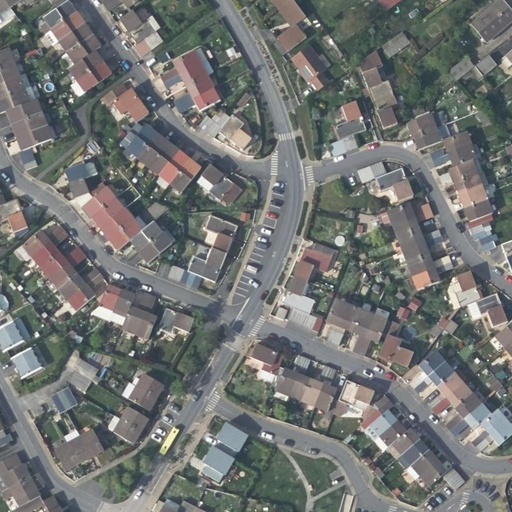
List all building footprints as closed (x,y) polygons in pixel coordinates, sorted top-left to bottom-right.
[(0,19),(0,16),(11,9),(4,0),(0,0),(0,23),(2,23),(0,19)] [(33,0),(4,0),(11,9),(23,0),(26,5),(33,0)] [(123,2),(121,0),(114,0),(105,7),(108,12),(123,2)] [(271,0),(291,27),(296,24),(305,17),(292,0),(271,0)] [(378,0),(386,10),(400,0),(378,0)] [(400,0),(386,10),(380,15),(384,19),(410,0),(400,0)] [(511,10),(511,9),(502,0),(473,26),(487,42),(511,20),(511,10)] [(47,33),(50,30),(77,12),(73,7),(69,1),(39,22),(47,33)] [(129,34),(137,44),(144,39),(155,32),(146,20),(141,24),(132,11),(119,20),(129,34)] [(77,12),(50,30),(47,33),(54,44),(58,42),(85,23),(81,18),(77,12)] [(58,42),(66,53),(93,35),(89,29),(85,23),(58,42)] [(306,38),(296,24),(291,27),(277,38),(278,40),(273,44),(281,56),(306,38)] [(402,32),(381,47),(389,57),(410,42),(402,32)] [(157,33),(145,41),(148,45),(152,50),(163,42),(157,33)] [(62,56),(70,69),(95,51),(101,47),(97,41),(93,35),(66,53),(62,56)] [(133,47),(137,53),(148,45),(145,41),(144,39),(137,44),(133,47)] [(148,45),(137,53),(141,58),(152,50),(148,45)] [(307,82),(309,80),(319,73),(325,69),(308,46),(290,59),(299,71),(307,82)] [(200,47),(193,51),(200,64),(207,60),(200,47)] [(227,51),(230,56),(236,53),(233,48),(227,51)] [(0,68),(15,63),(9,49),(0,52),(0,68)] [(376,50),(358,62),(359,65),(378,54),(376,50)] [(70,69),(78,80),(103,63),(100,57),(95,51),(70,69)] [(176,69),(179,75),(200,64),(193,51),(173,62),(175,66),(176,69)] [(511,65),(511,52),(502,61),(508,69),(511,65)] [(158,58),(161,63),(169,59),(166,54),(158,58)] [(359,65),(363,74),(376,69),(382,67),(378,54),(359,65)] [(489,55),(475,67),(483,77),(497,66),(489,55)] [(457,81),(471,70),(475,67),(467,57),(450,71),(457,81)] [(207,60),(200,64),(206,76),(214,72),(207,60)] [(0,83),(20,76),(15,63),(0,68),(0,83)] [(107,69),(103,63),(78,80),(71,86),(79,97),(111,74),(107,69)] [(206,76),(200,64),(179,75),(183,80),(184,84),(186,87),(206,76)] [(479,80),(483,77),(475,67),(471,70),(479,80)] [(163,84),(179,75),(176,69),(160,78),(163,84)] [(376,69),(363,74),(367,87),(368,89),(382,84),(376,69)] [(319,73),(309,80),(317,91),(327,83),(319,73)] [(183,80),(179,75),(163,84),(166,89),(183,80)] [(0,98),(25,89),(20,76),(0,83),(0,98)] [(189,93),(193,99),(213,88),(206,76),(186,87),(188,90),(189,93)] [(389,81),(382,84),(368,89),(371,95),(372,98),(373,102),(394,94),(389,81)] [(108,94),(113,101),(128,91),(122,84),(119,86),(108,94)] [(32,86),(25,89),(0,98),(0,113),(0,114),(7,111),(37,100),(32,86)] [(366,97),(371,95),(368,89),(367,87),(361,89),(362,92),(364,92),(366,97)] [(193,99),(196,105),(198,109),(200,112),(220,101),(213,88),(193,99)] [(124,116),(129,113),(142,104),(137,97),(131,89),(128,91),(113,101),(124,116)] [(177,108),(193,99),(189,93),(173,102),(177,108)] [(237,104),(241,108),(251,97),(246,93),(237,104)] [(113,101),(108,94),(101,98),(107,106),(113,101)] [(378,115),(392,110),(399,108),(394,94),(373,102),(376,110),(378,115)] [(196,105),(193,99),(177,108),(180,114),(196,105)] [(9,119),(12,125),(42,113),(37,100),(7,111),(9,119)] [(347,122),(362,117),(361,115),(356,103),(342,109),(347,122)] [(142,104),(129,113),(136,123),(149,114),(142,104)] [(412,110),(414,116),(424,112),(422,106),(412,110)] [(219,109),(210,119),(216,124),(224,113),(219,109)] [(392,110),(378,115),(384,130),(397,124),(392,110)] [(47,125),(42,113),(12,125),(14,131),(17,137),(47,125)] [(216,124),(221,128),(230,117),(224,113),(216,124)] [(366,113),(361,115),(362,117),(364,123),(369,121),(366,113)] [(230,140),(239,129),(243,123),(232,114),(230,117),(221,128),(218,131),(225,137),(230,140)] [(432,116),(437,129),(442,127),(437,114),(432,116)] [(198,126),(202,129),(210,119),(206,116),(198,126)] [(413,138),(437,129),(432,116),(408,125),(411,133),(413,138)] [(362,117),(347,122),(334,127),(339,141),(342,140),(347,138),(354,135),(362,133),(367,131),(364,123),(362,117)] [(216,124),(210,119),(202,129),(208,134),(216,124)] [(221,128),(216,124),(208,134),(213,138),(218,131),(221,128)] [(442,127),(447,140),(457,137),(452,124),(442,127)] [(53,139),(47,125),(17,137),(20,144),(22,151),(30,148),(53,139)] [(126,149),(137,158),(157,134),(152,130),(146,125),(126,149)] [(447,140),(442,127),(437,129),(413,138),(416,145),(418,152),(445,141),(447,140)] [(239,129),(230,140),(242,150),(251,139),(239,129)] [(450,153),(450,155),(472,147),(467,133),(457,137),(447,140),(445,141),(448,148),(450,153)] [(137,158),(149,167),(168,142),(162,138),(157,134),(137,158)] [(359,148),(354,135),(347,138),(352,151),(359,148)] [(346,153),(352,151),(347,138),(342,140),(346,153)] [(340,155),(346,153),(342,140),(339,141),(336,142),(340,155)] [(7,145),(10,154),(20,151),(17,142),(7,145)] [(149,167),(160,176),(180,152),(175,148),(168,142),(149,167)] [(334,157),(340,155),(336,142),(329,145),(334,157)] [(472,147),(450,155),(452,160),(454,164),(455,168),(478,159),(482,158),(477,145),(472,147)] [(18,153),(20,159),(33,154),(30,148),(22,151),(18,153)] [(433,161),(450,155),(450,153),(444,155),(442,151),(431,155),(433,161)] [(160,176),(171,185),(191,160),(185,156),(180,152),(160,176)] [(20,159),(22,165),(35,160),(33,154),(20,159)] [(452,160),(450,155),(433,161),(435,167),(452,160)] [(483,173),(478,159),(455,168),(451,170),(454,178),(456,183),(483,173)] [(22,165),(25,171),(38,166),(35,160),(22,165)] [(196,165),(191,160),(171,185),(182,193),(201,169),(196,165)] [(387,174),(382,162),(376,164),(381,176),(387,174)] [(77,181),(84,179),(90,176),(85,163),(64,171),(67,180),(75,177),(77,181)] [(375,178),(381,176),(376,164),(371,166),(375,178)] [(213,186),(223,174),(211,165),(202,177),(213,186)] [(375,179),(375,178),(371,166),(365,168),(369,181),(375,179)] [(363,183),(369,181),(365,168),(358,171),(363,183)] [(394,188),(408,183),(405,176),(402,168),(387,174),(381,176),(375,178),(375,179),(380,193),(394,188)] [(484,172),(483,173),(456,183),(459,191),(461,196),(483,188),(489,185),(484,172)] [(223,174),(213,186),(209,192),(220,201),(221,200),(234,184),(229,179),(223,174)] [(88,192),(84,179),(77,181),(75,177),(67,180),(64,181),(66,187),(69,185),(72,192),(76,201),(88,192)] [(101,181),(88,192),(76,201),(85,211),(90,218),(115,198),(101,181)] [(408,183),(394,188),(399,201),(413,196),(408,183)] [(240,188),(234,184),(221,200),(226,205),(240,188)] [(241,189),(240,188),(226,205),(228,206),(241,189)] [(488,201),(483,188),(461,196),(464,205),(466,209),(488,201)] [(124,209),(115,198),(90,218),(95,224),(99,229),(124,209)] [(0,218),(1,221),(7,218),(22,213),(19,207),(16,199),(4,204),(0,205),(0,218)] [(493,214),(488,201),(466,209),(468,215),(471,222),(480,219),(492,214),(493,214)] [(392,225),(415,216),(413,210),(412,207),(410,203),(387,212),(392,225)] [(413,210),(415,216),(431,210),(429,204),(413,210)] [(133,220),(124,209),(99,229),(104,235),(108,240),(133,220)] [(431,210),(415,216),(417,222),(433,216),(431,210)] [(385,228),(392,225),(387,212),(380,214),(385,228)] [(27,227),(22,213),(7,218),(13,233),(27,227)] [(240,220),(249,222),(250,214),(241,213),(240,220)] [(495,221),(492,214),(480,219),(483,226),(495,221)] [(139,215),(133,220),(108,240),(112,245),(117,251),(129,241),(148,226),(139,215)] [(206,230),(218,235),(232,240),(235,233),(237,226),(211,216),(206,230)] [(417,222),(415,216),(392,225),(397,238),(420,229),(419,226),(417,222)] [(468,224),(470,231),(483,226),(480,219),(471,222),(468,224)] [(134,247),(138,252),(162,232),(153,222),(148,226),(129,241),(134,247)] [(46,237),(50,242),(64,231),(60,225),(46,237)] [(470,231),(473,236),(485,231),(483,226),(470,231)] [(166,229),(162,232),(138,252),(143,258),(147,263),(175,240),(166,229)] [(402,251),(425,243),(423,236),(422,233),(420,229),(397,238),(402,251)] [(423,236),(425,243),(441,237),(439,230),(423,236)] [(64,231),(50,242),(54,248),(69,236),(64,231)] [(475,242),(479,241),(487,238),(485,231),(473,236),(475,242)] [(50,242),(46,237),(44,235),(41,232),(17,251),(26,262),(32,257),(50,242)] [(232,240),(218,235),(212,249),(226,255),(232,240)] [(479,241),(481,247),(494,242),(492,236),(487,238),(479,241)] [(441,237),(425,243),(427,248),(443,242),(441,237)] [(511,241),(502,245),(505,253),(503,254),(504,257),(505,259),(507,258),(511,270),(511,241)] [(57,251),(54,248),(50,242),(32,257),(41,268),(59,253),(57,251)] [(481,247),(484,253),(496,248),(494,242),(481,247)] [(299,263),(312,268),(324,273),(333,250),(316,243),(312,252),(305,249),(302,256),(299,263)] [(427,248),(425,243),(402,251),(407,264),(430,255),(428,251),(427,248)] [(63,259),(68,264),(82,252),(78,247),(63,259)] [(212,249),(207,262),(220,268),(226,255),(212,249)] [(82,252),(68,264),(72,269),(86,257),(82,252)] [(68,264),(63,259),(61,256),(59,253),(41,268),(50,279),(68,264)] [(412,277),(435,268),(433,262),(431,259),(430,255),(407,264),(412,277)] [(433,262),(435,268),(451,262),(449,256),(433,262)] [(217,275),(220,268),(207,262),(194,257),(188,271),(190,272),(196,275),(202,277),(214,282),(217,275)] [(451,262),(435,268),(437,275),(453,268),(451,262)] [(312,268),(299,263),(294,276),(307,281),(312,268)] [(74,272),(72,269),(68,264),(50,279),(58,290),(77,275),(74,272)] [(172,265),(167,278),(173,280),(178,267),(172,265)] [(184,270),(178,267),(173,280),(179,282),(184,270)] [(81,280),(86,286),(100,274),(95,268),(81,280)] [(437,275),(435,268),(412,277),(417,290),(440,282),(439,278),(437,275)] [(188,271),(184,270),(179,282),(185,285),(190,272),(188,271)] [(461,308),(463,307),(482,300),(478,291),(476,286),(471,271),(456,277),(462,291),(455,294),(461,308)] [(196,275),(190,272),(185,285),(191,287),(196,275)] [(100,274),(86,286),(89,290),(104,278),(100,274)] [(86,286),(81,280),(79,278),(77,275),(58,290),(67,301),(86,286)] [(202,277),(196,275),(191,287),(197,290),(202,277)] [(288,306),(293,308),(300,311),(305,313),(307,314),(313,301),(301,296),(307,281),(294,276),(288,291),(282,304),(288,306)] [(99,306),(112,312),(121,290),(115,288),(108,285),(99,306)] [(89,290),(86,286),(67,301),(76,311),(94,296),(92,293),(89,290)] [(109,319),(123,324),(130,306),(134,295),(129,293),(121,290),(112,312),(109,319)] [(137,309),(143,311),(150,295),(144,293),(137,309)] [(497,294),(482,300),(463,307),(466,314),(470,312),(475,324),(489,318),(493,327),(507,322),(501,306),(503,305),(503,303),(502,301),(499,302),(497,294)] [(150,295),(143,311),(150,314),(156,298),(150,295)] [(408,306),(416,311),(422,301),(414,297),(408,306)] [(332,325),(339,327),(348,304),(334,299),(325,322),(330,324),(332,325)] [(348,304),(339,327),(345,329),(348,331),(352,332),(361,309),(348,304)] [(109,319),(112,312),(99,306),(90,314),(108,321),(109,319)] [(143,311),(137,309),(135,308),(130,306),(123,324),(121,329),(134,335),(143,311)] [(288,321),(293,308),(288,306),(287,311),(288,311),(284,321),(287,322),(288,321)] [(406,320),(410,310),(399,306),(396,316),(406,320)] [(275,317),(284,321),(288,311),(287,311),(279,307),(275,317)] [(157,329),(160,330),(171,334),(174,328),(188,333),(193,319),(180,314),(165,308),(157,329)] [(288,321),(294,323),(300,311),(293,308),(288,321)] [(358,335),(365,337),(374,315),(361,309),(352,332),(356,334),(358,335)] [(150,314),(143,311),(134,335),(147,340),(157,317),(153,315),(150,314)] [(294,323),(300,326),(305,313),(300,311),(294,323)] [(300,326),(306,328),(311,315),(307,314),(305,313),(300,326)] [(306,328),(312,330),(317,318),(311,315),(306,328)] [(378,343),(382,333),(387,320),(374,315),(365,337),(371,340),(374,341),(378,343)] [(323,320),(317,318),(312,330),(318,333),(323,320)] [(437,325),(443,330),(448,323),(442,318),(437,325)] [(387,320),(382,333),(387,335),(392,323),(392,322),(387,320)] [(0,346),(3,352),(23,341),(13,322),(0,329),(0,346)] [(392,323),(387,335),(393,338),(398,325),(392,323)] [(511,323),(496,337),(505,347),(511,341),(511,323)] [(332,344),(339,327),(332,325),(326,341),(332,344)] [(345,329),(339,327),(332,344),(338,346),(345,329)] [(436,338),(442,331),(437,327),(431,335),(436,338)] [(71,330),(62,337),(72,341),(77,333),(71,330)] [(358,354),(365,337),(358,335),(352,352),(358,354)] [(400,341),(393,338),(387,335),(379,356),(392,362),(407,367),(412,354),(397,348),(400,342),(400,341)] [(371,340),(365,337),(358,354),(364,357),(371,340)] [(415,348),(400,342),(397,348),(412,354),(415,348)] [(264,364),(270,350),(251,343),(245,356),(264,364)] [(16,369),(21,378),(41,368),(31,349),(11,359),(16,369)] [(270,350),(264,364),(261,371),(275,376),(279,367),(283,356),(277,353),(270,350)] [(423,372),(428,377),(446,362),(437,352),(419,367),(422,371),(423,372)] [(291,372),(298,375),(304,358),(298,355),(291,372)] [(304,358),(298,375),(304,377),(310,360),(304,358)] [(82,359),(78,365),(95,375),(99,370),(82,359)] [(151,368),(153,362),(144,360),(142,365),(151,368)] [(163,366),(153,362),(151,368),(162,371),(163,366)] [(446,362),(428,377),(432,382),(434,385),(437,388),(455,373),(446,362)] [(92,381),(95,375),(78,365),(75,371),(92,381)] [(317,382),(323,385),(330,368),(324,366),(317,382)] [(271,387),(276,389),(284,369),(279,367),(275,376),(272,383),(271,387)] [(330,368),(323,385),(329,387),(336,371),(330,368)] [(289,397),(298,375),(291,372),(288,371),(284,369),(276,389),(273,396),(287,401),(289,397)] [(75,371),(71,376),(88,386),(92,381),(75,371)] [(275,376),(261,371),(259,378),(272,383),(275,376)] [(414,389),(428,377),(423,372),(410,384),(414,389)] [(495,376),(499,380),(504,375),(501,372),(495,376)] [(193,375),(190,373),(184,382),(188,383),(193,375)] [(441,393),(445,398),(464,383),(455,373),(437,388),(440,391),(441,393)] [(144,374),(136,387),(156,399),(160,393),(164,386),(144,374)] [(304,377),(298,375),(289,397),(302,402),(310,380),(307,378),(304,377)] [(71,376),(68,382),(76,387),(85,392),(88,386),(71,376)] [(432,382),(428,377),(414,389),(419,394),(432,382)] [(314,407),(323,385),(317,382),(315,381),(310,380),(302,402),(314,407)] [(366,413),(372,399),(375,392),(359,386),(360,384),(358,384),(356,383),(356,384),(346,381),(341,393),(338,401),(345,404),(364,412),(366,413)] [(74,392),(76,387),(68,382),(68,388),(72,396),(74,392)] [(464,383),(445,398),(450,403),(452,406),(455,409),(473,393),(464,383)] [(329,387),(323,385),(314,407),(333,414),(338,401),(341,393),(336,391),(337,390),(333,389),(329,387)] [(152,405),(156,399),(136,387),(128,399),(148,411),(152,405)] [(77,405),(72,396),(68,388),(62,391),(71,408),(77,405)] [(66,411),(71,408),(62,391),(56,394),(66,411)] [(432,410),(445,398),(441,393),(428,405),(432,410)] [(460,414),(464,420),(482,404),(473,393),(455,409),(458,412),(460,414)] [(60,414),(66,411),(56,394),(51,397),(60,414)] [(384,396),(378,402),(375,404),(379,409),(389,401),(384,396)] [(54,417),(60,414),(51,397),(45,400),(54,417)] [(450,403),(445,398),(432,410),(436,415),(450,403)] [(378,402),(372,399),(366,413),(364,412),(362,418),(365,421),(379,409),(375,404),(378,402)] [(345,404),(338,401),(333,414),(330,420),(338,423),(345,404)] [(393,406),(389,401),(379,409),(383,414),(388,411),(393,406)] [(482,404),(464,420),(468,424),(470,427),(473,430),(480,425),(491,415),(482,404)] [(128,408),(121,420),(141,432),(144,426),(148,420),(128,408)] [(374,441),(379,437),(397,422),(392,416),(388,411),(383,414),(379,409),(365,421),(360,425),(374,441)] [(485,431),(489,436),(507,420),(498,409),(491,415),(480,425),(483,428),(485,431)] [(450,431),(464,420),(460,414),(446,426),(450,431)] [(137,439),(141,432),(121,420),(113,415),(105,428),(133,445),(137,439)] [(468,424),(464,420),(450,431),(454,436),(468,424)] [(511,425),(507,420),(489,436),(493,441),(496,444),(498,446),(511,434),(511,425)] [(388,448),(391,445),(406,432),(402,427),(397,422),(379,437),(388,448)] [(247,436),(226,424),(221,433),(223,434),(221,437),(218,441),(221,443),(217,450),(233,459),(247,436)] [(391,445),(401,456),(419,440),(415,435),(410,429),(406,432),(391,445)] [(3,430),(0,431),(0,446),(10,442),(3,430)] [(63,437),(67,444),(78,465),(85,461),(91,458),(80,437),(76,430),(63,437)] [(92,430),(80,437),(91,458),(98,454),(104,451),(92,430)] [(475,447),(489,436),(485,431),(471,443),(475,447)] [(493,441),(489,436),(475,447),(480,452),(493,441)] [(396,460),(405,470),(428,451),(424,446),(419,440),(401,456),(396,460)] [(73,468),(78,465),(67,444),(54,451),(65,472),(73,468)] [(219,482),(233,459),(217,450),(213,447),(207,456),(209,457),(207,461),(204,465),(207,466),(203,473),(219,482)] [(415,481),(419,477),(438,461),(433,456),(428,451),(405,470),(415,481)] [(0,462),(0,476),(5,474),(1,469),(18,459),(16,454),(0,462)] [(0,485),(4,492),(9,489),(30,477),(26,470),(23,464),(22,465),(18,459),(1,469),(5,474),(0,476),(0,485)] [(428,488),(442,476),(447,472),(442,467),(438,461),(419,477),(428,488)] [(452,467),(447,472),(442,476),(447,482),(457,473),(452,467)] [(461,477),(457,473),(447,482),(451,486),(461,477)] [(20,500),(23,505),(40,496),(35,486),(30,477),(9,489),(16,502),(20,500)] [(465,482),(461,477),(451,486),(455,491),(465,482)] [(10,505),(16,502),(9,489),(4,492),(3,492),(10,505)] [(391,493),(396,498),(400,493),(396,489),(391,493)] [(339,511),(348,511),(353,497),(344,494),(339,511)] [(43,502),(40,496),(23,505),(26,511),(43,502)] [(49,511),(50,511),(58,508),(52,497),(43,502),(49,511)] [(164,504),(177,511),(180,506),(167,499),(164,504)] [(176,511),(177,511),(164,504),(158,501),(152,511),(176,511)] [(180,506),(177,511),(176,511),(193,511),(196,508),(182,501),(180,506)]
